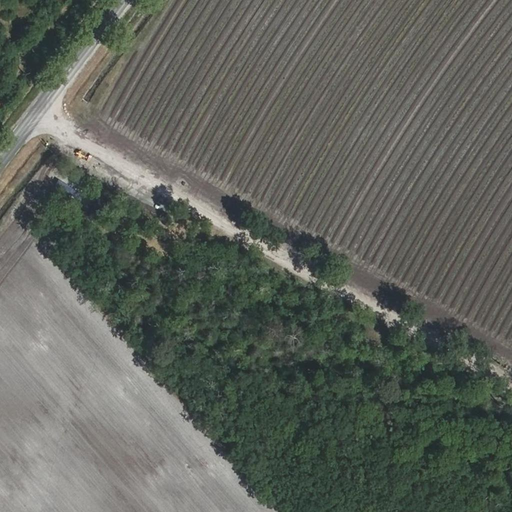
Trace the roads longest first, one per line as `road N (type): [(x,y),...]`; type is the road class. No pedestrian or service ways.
road 1 (track): [(511,384),(34,114)]
road 2 (primary): [(121,0),(0,160)]
